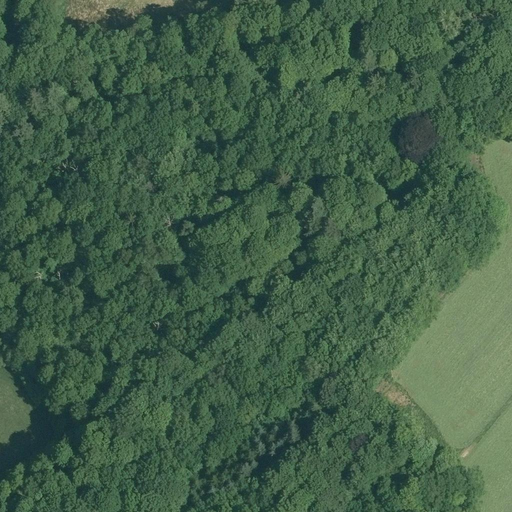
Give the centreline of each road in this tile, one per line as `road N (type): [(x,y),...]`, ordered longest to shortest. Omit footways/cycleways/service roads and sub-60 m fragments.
road 1 (track): [(0,146),(204,267),(442,473)]
road 2 (tertiary): [(0,98),(504,0)]
road 3 (track): [(402,511),(511,397)]
